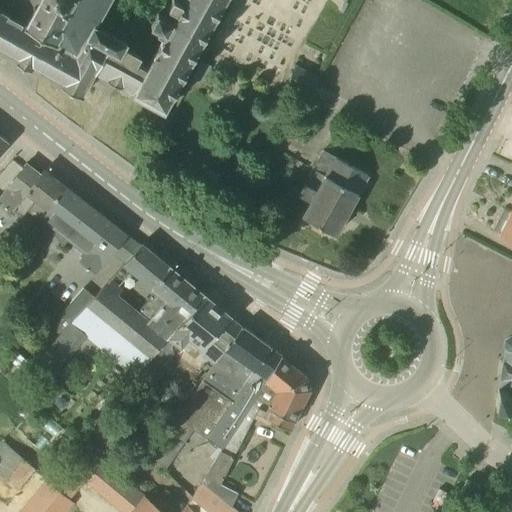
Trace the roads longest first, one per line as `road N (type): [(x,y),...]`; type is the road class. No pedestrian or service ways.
road 1 (secondary): [(202,249),(0,98)]
road 2 (secondary): [(356,315),(202,249)]
road 3 (secondary): [(202,249),(341,340)]
road 4 (primary): [(416,316),(462,165)]
road 5 (primary): [(462,165),(389,304)]
road 6 (primary): [(350,378),(283,511)]
road 7 (primary): [(296,511),(375,393)]
road 8 (residential): [(418,381),(511,468)]
